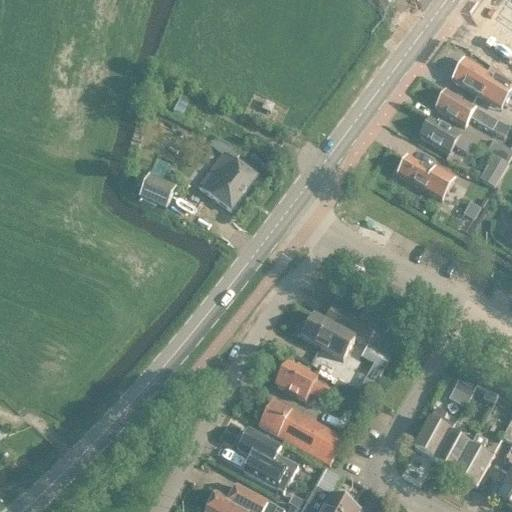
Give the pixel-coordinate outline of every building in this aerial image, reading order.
[(511,0),(509,0),(481,38),(511,61),(511,0)] [(507,101),(509,97),(511,92),(511,84),(491,68),(487,75),(466,63),(454,83),(483,100),(488,90),(507,101)] [(439,98),(436,102),(436,107),(438,110),(437,112),(465,128),(469,120),(491,134),(496,124),(447,95),(446,96),(442,96),(439,98)] [(267,103),(263,110),(271,114),(274,107),(267,103)] [(431,122),(421,140),(451,157),(456,148),(472,158),(477,148),(431,122)] [(496,124),(491,134),(503,141),(508,132),(496,124)] [(511,152),(494,142),(488,153),(494,157),(507,165),(511,156),(511,152)] [(237,163),(223,154),(197,189),(211,199),(231,215),(258,179),(237,163)] [(494,157),(480,181),(494,189),(500,179),(508,165),(507,165),(494,157)] [(398,178),(436,200),(443,204),(455,182),(437,171),(435,175),(409,160),(398,178)] [(166,212),(176,189),(149,177),(138,200),(166,212)] [(480,212),(470,206),(463,218),(474,224),(480,212)] [(324,323),(315,319),(302,342),(330,358),(342,364),(354,342),(366,348),(361,357),(381,369),(395,343),(332,308),(324,323)] [(288,367),(276,389),(305,405),(310,396),(330,408),(337,396),(316,385),(318,383),(288,367)] [(367,380),(360,393),(368,397),(375,384),(367,380)] [(337,382),(332,392),(362,407),(367,397),(337,382)] [(459,385),(454,393),(469,401),(474,393),(459,385)] [(494,408),(498,399),(488,394),(483,402),(494,408)] [(272,403),(260,424),(277,433),(275,438),(329,469),(343,443),(272,403)] [(436,463),(435,466),(451,436),(441,430),(448,417),(437,411),(415,451),(436,463)] [(511,424),(503,441),(511,446),(511,424)] [(282,497),(297,470),(276,458),(281,450),(250,433),(238,454),(250,460),(242,474),(282,497)] [(453,433),(451,436),(435,466),(455,477),(470,449),(460,443),(463,438),(453,433)] [(472,445),(470,449),(455,477),(454,478),(477,491),(492,463),(480,456),(487,443),(477,438),(473,446),(472,445)] [(511,472),(496,501),(511,509),(511,472)] [(278,511),(237,490),(229,504),(216,497),(213,503),(208,504),(204,511),(278,511)] [(358,511),(330,497),(322,511),(358,511)]
